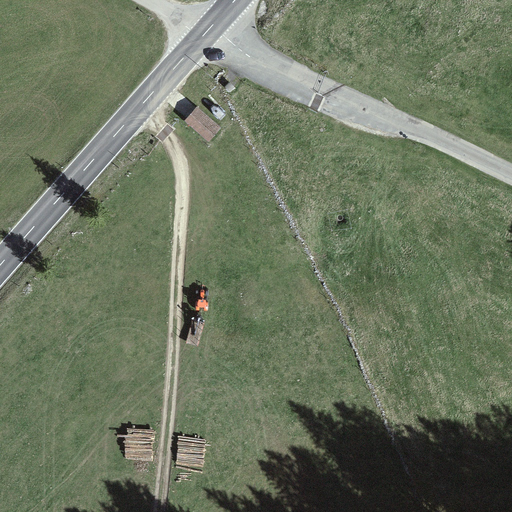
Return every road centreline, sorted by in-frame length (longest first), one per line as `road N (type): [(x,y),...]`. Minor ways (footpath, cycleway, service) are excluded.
road 1 (track): [(137,109),(171,142),(182,184),(158,504)]
road 2 (tertiary): [(511,176),(250,60),(206,32)]
road 3 (secondary): [(206,32),(0,265)]
